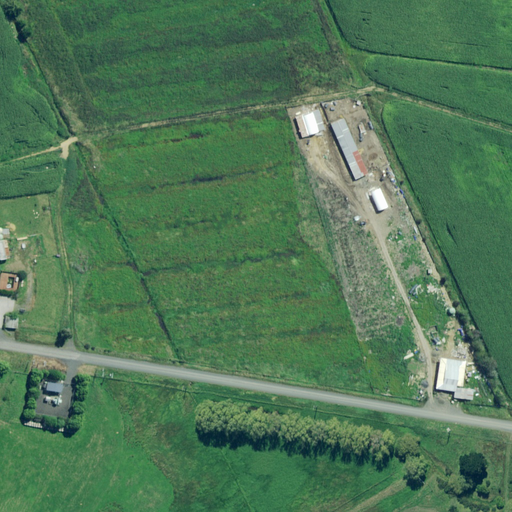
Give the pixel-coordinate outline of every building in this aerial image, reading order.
[(0,259),(15,258),(12,240),(0,241),(0,259)] [(17,315),(5,314),(4,328),(16,329),(17,315)] [(446,385),(454,386),(455,375),(442,374),(440,387),(446,388),(446,385)] [(60,385),(42,382),(42,387),(44,387),(44,391),(59,393),(60,385)] [(465,399),(466,389),(453,388),(453,398),(465,399)] [(50,395),(49,404),(59,406),(60,397),(50,395)] [(499,478),(488,477),(487,487),(499,488),(499,478)]
